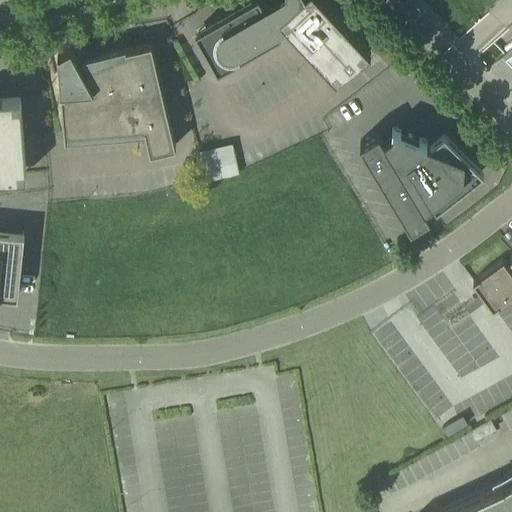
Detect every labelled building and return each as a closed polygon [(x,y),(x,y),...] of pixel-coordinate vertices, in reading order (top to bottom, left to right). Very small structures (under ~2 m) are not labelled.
[(286,22),(317,55),(336,76),(371,49),(325,0),(267,0),(264,2),(262,0),(246,0),(195,29),(218,68),(281,32),(278,27),(286,22)] [(137,119),(143,119),(150,150),(176,144),(151,40),(126,46),(126,47),(82,65),(70,44),(58,51),(64,137),(66,137),(65,133),(70,132),(138,127),(137,119)] [(20,93),(0,94),(0,175),(26,173),(20,93)] [(379,128),(360,140),(411,225),(430,213),(426,206),(432,202),(436,207),(484,170),(444,131),(430,142),(427,141),(393,127),(392,129),(396,131),(384,137),(379,128)] [(235,140),(202,148),(209,178),(242,171),(235,140)] [(0,293),(19,295),(23,231),(1,229),(0,228),(0,293)] [(511,268),(511,269),(503,258),(473,280),(493,308),(511,293),(511,248),(510,251),(511,253),(511,268)] [(503,481),(436,511),(511,511),(511,469),(511,468),(503,473),(507,479),(503,481)]
